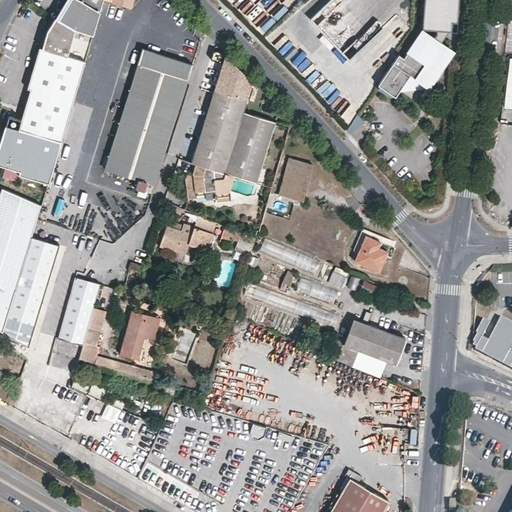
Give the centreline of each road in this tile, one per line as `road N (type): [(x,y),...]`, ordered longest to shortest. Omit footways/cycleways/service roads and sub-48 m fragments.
road 1 (residential): [(457,246),(425,238),(401,217),(196,0)]
road 2 (residential): [(457,246),(489,0)]
road 3 (residential): [(450,290),(431,511)]
road 4 (residential): [(163,511),(0,416)]
